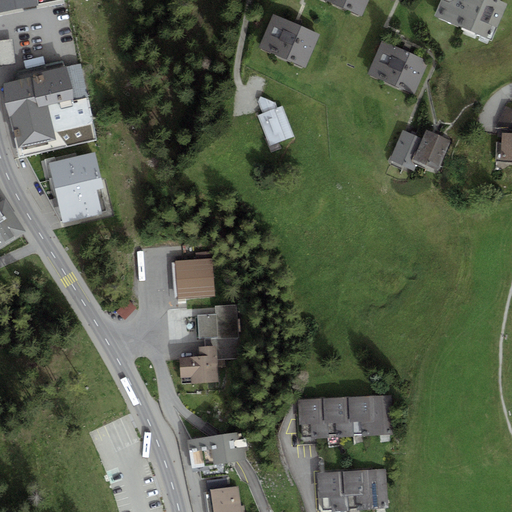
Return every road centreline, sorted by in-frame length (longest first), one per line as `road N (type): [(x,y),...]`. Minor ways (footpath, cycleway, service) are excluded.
road 1 (residential): [(110,348),(147,339),(171,397),(227,446),(265,511)]
road 2 (primary): [(110,348),(0,155)]
road 3 (primary): [(178,511),(163,457),(110,348)]
